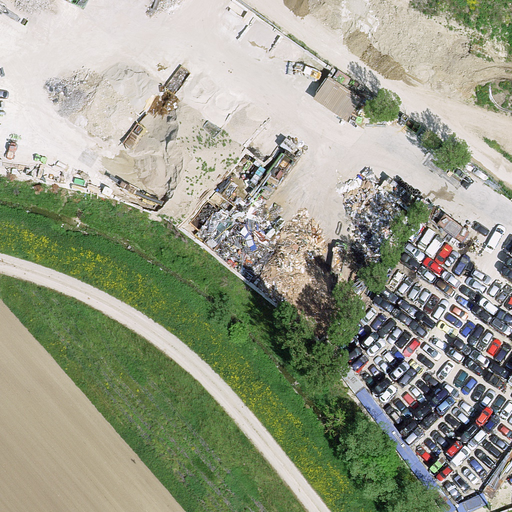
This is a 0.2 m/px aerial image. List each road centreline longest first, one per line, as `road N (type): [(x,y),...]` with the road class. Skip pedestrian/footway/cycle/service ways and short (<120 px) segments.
road 1 (track): [(328,511),(146,321),(0,268)]
road 2 (track): [(270,0),(511,180)]
